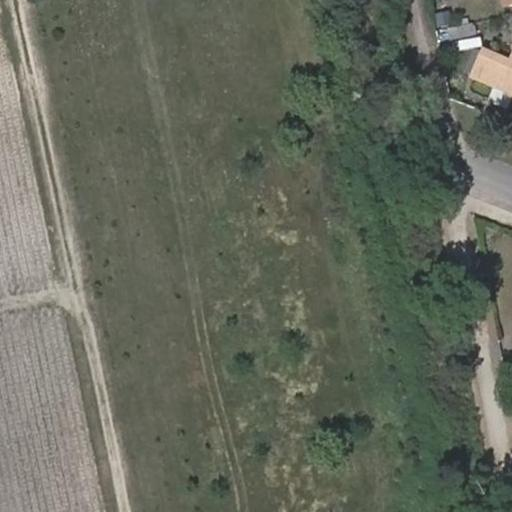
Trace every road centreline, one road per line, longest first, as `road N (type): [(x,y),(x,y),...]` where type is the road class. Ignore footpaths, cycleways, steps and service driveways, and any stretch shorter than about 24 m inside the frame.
road 1 (track): [(14,0),(117,511)]
road 2 (track): [(403,0),(511,480)]
